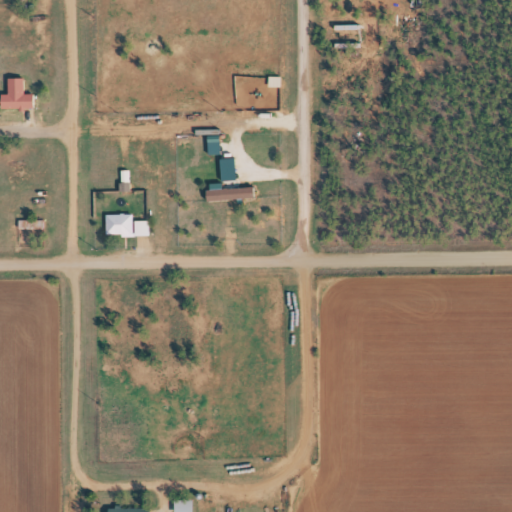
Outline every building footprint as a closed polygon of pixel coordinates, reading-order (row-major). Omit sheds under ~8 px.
[(6,91),(6,106),(41,105),(40,91),(31,91),(31,72),(14,72),(14,91),(6,91)] [(212,188),(213,197),(260,194),(260,185),(212,188)] [(110,214),(110,232),(136,232),(136,214),(110,214)] [(140,218),(140,233),(153,233),(153,217),(140,218)] [(23,218),(23,228),(49,227),(48,218),(23,218)] [(179,496),(180,510),(201,510),(201,496),(179,496)] [(172,511),(188,511),(188,501),(172,501),(172,511)]
